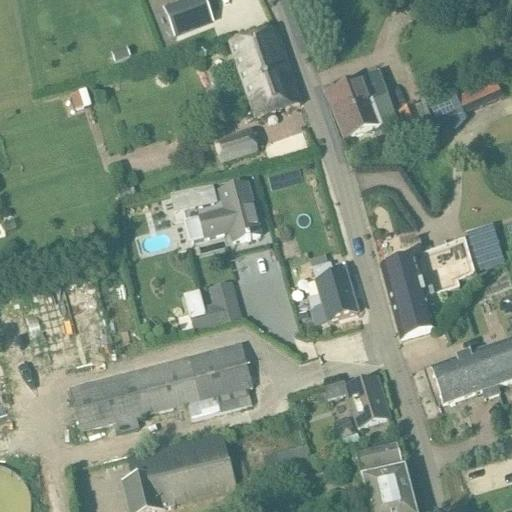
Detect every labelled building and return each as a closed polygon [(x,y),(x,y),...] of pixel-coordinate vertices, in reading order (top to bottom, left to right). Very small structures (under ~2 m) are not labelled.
[(175,38),(212,23),(203,0),(196,0),(165,12),(175,38)] [(236,65),(243,85),(288,70),(275,33),(271,34),(255,39),(230,47),(236,65)] [(300,108),(288,70),(243,85),(256,123),(300,108)] [(326,93),(345,141),(379,128),(397,121),(382,80),(366,85),(364,80),(361,81),(361,80),(326,93)] [(458,120),(502,102),(495,84),(451,102),(458,120)] [(81,96),(85,111),(86,113),(93,110),(88,94),(81,96)] [(399,114),(408,142),(436,133),(427,105),(399,114)] [(222,168),(223,168),(237,164),(258,156),(259,155),(259,154),(252,133),(251,132),(250,132),(214,143),(214,144),(221,167),(222,168)] [(272,192),(300,181),(296,169),(268,179),(272,192)] [(220,204),(216,186),(199,190),(202,208),(220,204)] [(230,238),(232,246),(261,239),(249,187),(218,194),(222,214),(198,220),(198,223),(188,226),(192,244),(203,242),(204,244),(230,238)] [(496,227),(468,231),(474,266),(502,261),(496,227)] [(426,299),(458,289),(456,281),(473,276),(465,246),(381,269),(402,342),(436,333),(432,318),(436,317),(434,308),(429,309),(427,300),(426,299)] [(307,301),(315,327),(327,324),(328,325),(358,316),(347,277),(334,281),(330,266),(312,271),(316,286),(315,286),(319,298),(307,301)] [(214,308),(188,314),(193,336),(219,330),(242,325),(236,299),(213,304),(214,308)] [(306,315),(298,317),(300,323),(308,321),(306,315)] [(511,342),(476,355),(491,400),(501,397),(498,389),(511,384),(511,342)] [(191,424),(253,408),(248,393),(253,391),(242,347),(69,392),(81,436),(187,409),(191,424)] [(431,370),(443,407),(483,394),(485,402),(491,400),(476,355),(431,370)] [(348,397),(358,431),(390,421),(377,381),(346,391),(345,385),(324,392),(328,404),(348,397)] [(338,443),(342,455),(361,449),(357,437),(352,438),(347,422),(334,426),(339,439),(338,440),(339,443),(338,443)] [(121,484),(127,511),(156,511),(237,492),(224,439),(126,463),(131,482),(121,484)] [(362,483),(369,511),(415,511),(405,472),(403,472),(397,447),(357,458),(363,483),(362,483)] [(308,452),(279,453),(280,472),(309,470),(308,452)] [(317,469),(330,465),(328,455),(315,459),(317,469)] [(303,490),(332,481),(333,483),(349,478),(345,465),(312,475),(300,479),(303,490)] [(0,511),(30,511),(31,510),(30,498),(25,486),(17,477),(7,471),(0,468),(0,511)]
